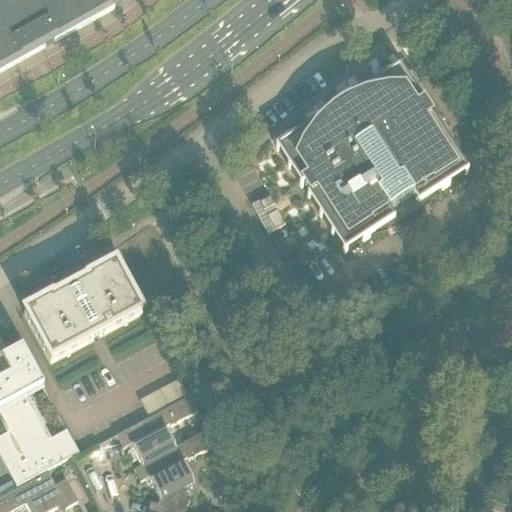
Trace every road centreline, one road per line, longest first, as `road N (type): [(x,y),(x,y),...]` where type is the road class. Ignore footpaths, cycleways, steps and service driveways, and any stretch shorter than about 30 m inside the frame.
road 1 (residential): [(0,276),(404,0)]
road 2 (secondary): [(0,185),(137,106),(271,0)]
road 3 (secondary): [(206,0),(149,45),(0,134)]
